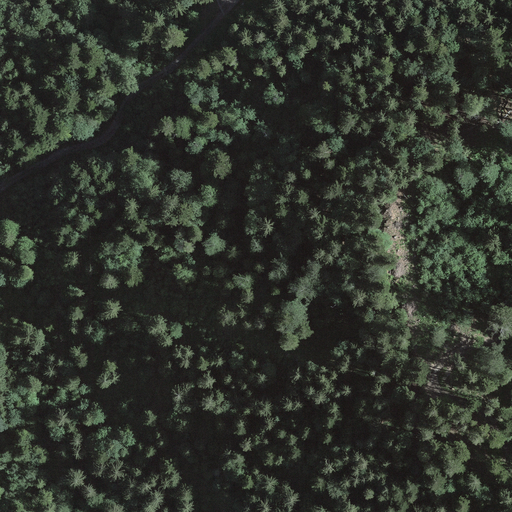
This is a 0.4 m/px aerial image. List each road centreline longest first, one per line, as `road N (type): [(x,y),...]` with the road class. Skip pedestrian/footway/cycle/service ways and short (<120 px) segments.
road 1 (track): [(0,191),(102,141),(147,84),(172,69),(235,0)]
road 2 (track): [(511,453),(456,386),(511,334)]
